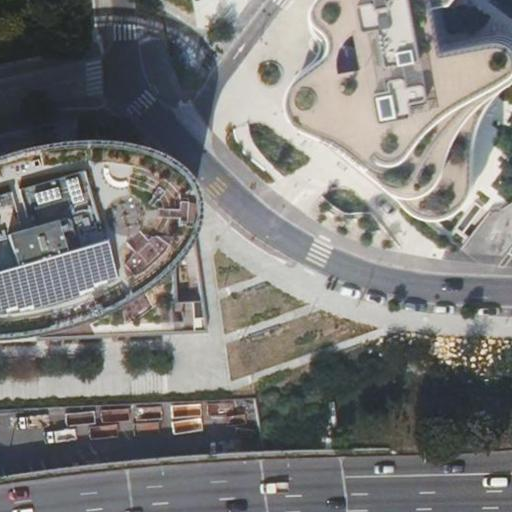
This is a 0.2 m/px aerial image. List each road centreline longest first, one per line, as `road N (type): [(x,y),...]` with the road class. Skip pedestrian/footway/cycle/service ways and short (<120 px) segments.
road 1 (residential): [(511,294),(447,292),(354,272),(268,229),(215,179)]
road 2 (trunk): [(348,482),(44,511)]
road 3 (trunk): [(511,463),(348,482)]
road 4 (trunk): [(511,482),(348,482)]
road 5 (residential): [(125,71),(141,103),(215,179)]
road 6 (residential): [(125,71),(0,100)]
